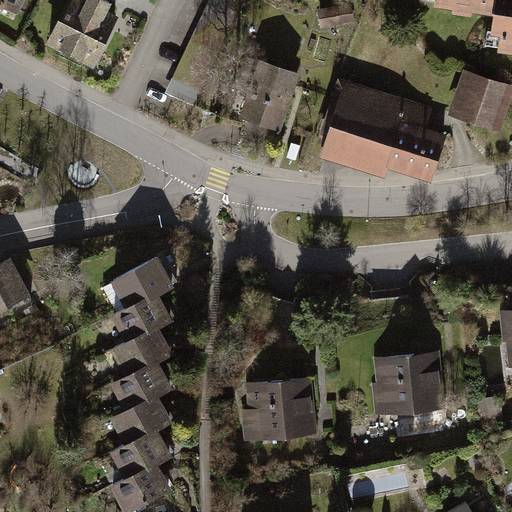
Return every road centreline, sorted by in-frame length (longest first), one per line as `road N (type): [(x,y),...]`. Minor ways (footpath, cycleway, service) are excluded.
road 1 (residential): [(511,242),(292,265),(262,245),(256,195)]
road 2 (residential): [(256,195),(361,204),(511,187)]
road 3 (residential): [(0,67),(181,168)]
road 4 (residential): [(181,168),(169,190),(143,202),(0,233)]
